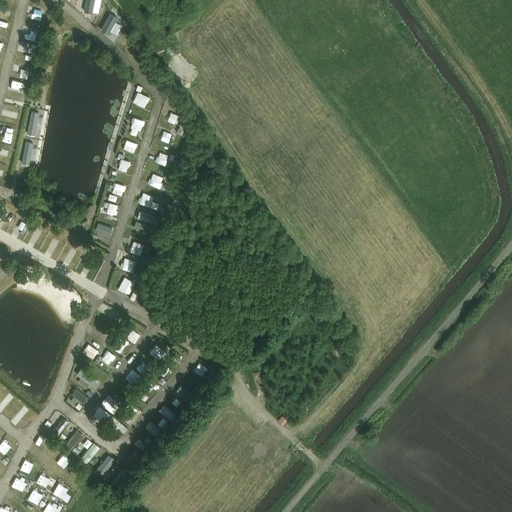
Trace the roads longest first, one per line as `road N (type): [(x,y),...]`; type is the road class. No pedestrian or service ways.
road 1 (track): [(0,236),(233,369),(251,399),(321,467)]
road 2 (track): [(284,511),(511,242)]
road 3 (track): [(92,291),(57,396),(117,451),(196,351)]
road 4 (track): [(92,291),(116,253),(160,101)]
road 5 (track): [(53,0),(160,101)]
